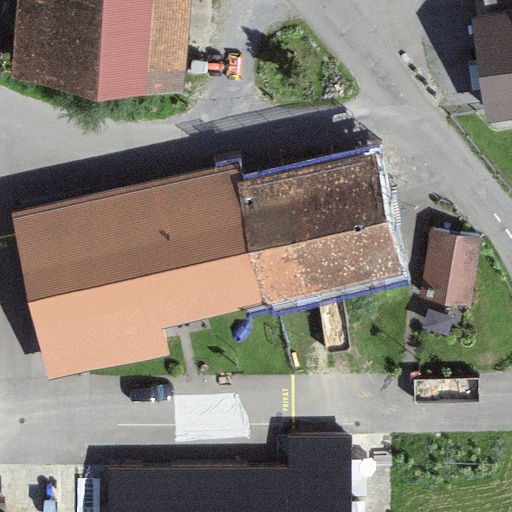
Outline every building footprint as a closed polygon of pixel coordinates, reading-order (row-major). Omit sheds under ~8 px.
[(187,67),(192,0),(6,0),(2,53),(187,67)] [(511,0),(440,0),(456,130),(511,123),(511,0)] [(164,306),(403,250),(376,135),(243,167),(238,149),(13,202),(52,365),(172,337),(164,306)] [(482,230),(431,222),(420,289),(472,296),(482,230)] [(350,511),(347,460),(104,461),(104,511),(350,511)]
